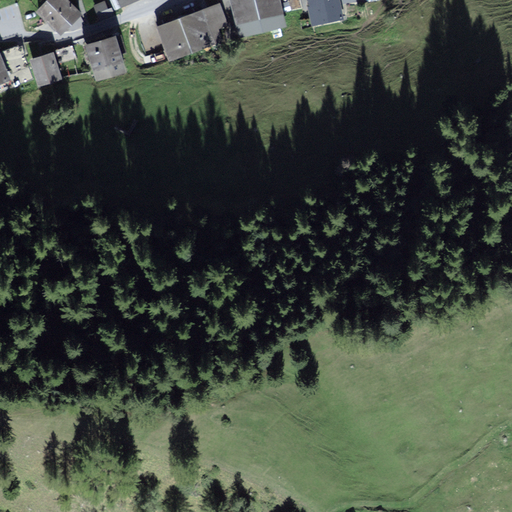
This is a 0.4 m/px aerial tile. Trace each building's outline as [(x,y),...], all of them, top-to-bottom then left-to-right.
[(79,15),(64,0),(51,0),(39,13),(60,34),(79,15)] [(278,0),(232,0),(240,34),(284,25),(278,0)] [(310,0),(314,24),(341,19),(339,4),(358,1),(357,0),(310,0)] [(104,3),(94,6),(100,21),(114,15),(111,9),(107,11),(104,3)] [(217,6),(159,28),(169,57),(220,38),(216,27),(224,24),(217,6)] [(115,38),(87,46),(97,80),(124,72),(115,38)] [(0,56),(0,86),(28,74),(17,49),(0,56)] [(52,55),(32,61),(39,85),(59,79),(52,55)]
